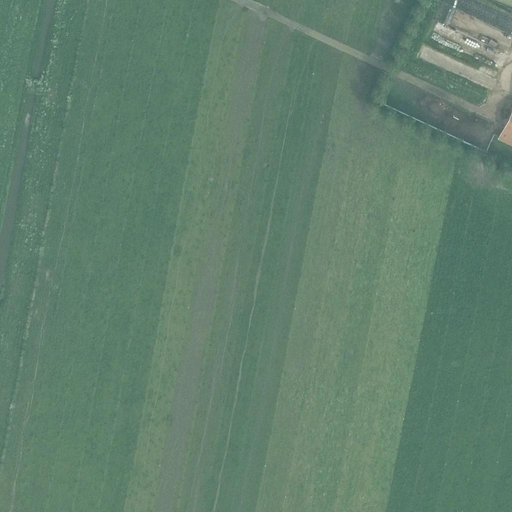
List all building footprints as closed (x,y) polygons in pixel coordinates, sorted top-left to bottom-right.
[(511,26),(454,0),(440,0),(437,8),(511,42),(511,26)] [(439,17),(435,35),(447,38),(451,20),(439,17)] [(426,52),(439,53),(440,42),(427,41),(426,52)] [(480,77),(492,83),(497,73),(485,67),(480,77)] [(511,148),(511,110),(497,142),(511,148)]
